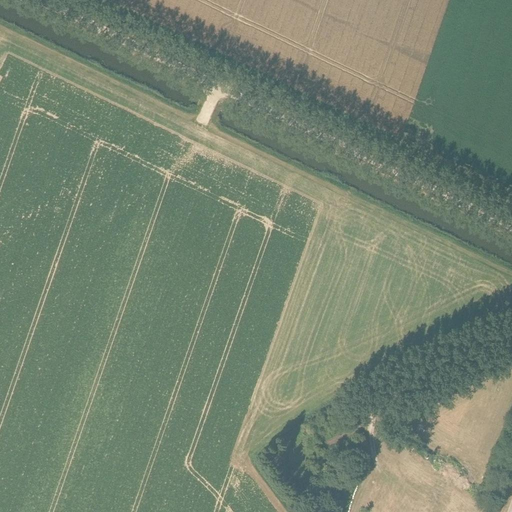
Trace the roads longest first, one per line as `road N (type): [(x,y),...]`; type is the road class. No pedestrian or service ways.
road 1 (track): [(0,29),(511,275)]
road 2 (unclassified): [(511,227),(39,0)]
road 3 (track): [(511,199),(92,0)]
